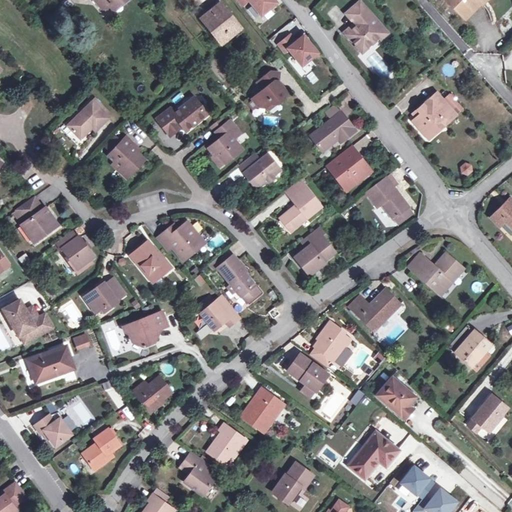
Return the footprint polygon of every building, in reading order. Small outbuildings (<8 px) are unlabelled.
[(95,0),(103,9),(111,3),(121,4),(125,0),(95,0)] [(236,0),(240,5),(246,0),(248,0),(260,14),(275,2),(273,0),(236,0)] [(477,0),(445,0),(463,18),(479,2),(477,0)] [(358,22),(355,24),(345,33),(362,52),(378,37),(376,35),(383,29),(359,2),(348,11),(358,22)] [(221,43),(239,28),(218,4),(200,18),(221,43)] [(346,13),(355,24),(358,22),(348,11),(346,13)] [(386,33),(383,29),(376,35),(378,37),(380,39),(386,33)] [(290,34),(278,43),(284,51),(288,48),(301,64),(317,52),(303,35),(295,41),(290,34)] [(258,106),(265,107),(266,106),(272,101),(273,103),(275,103),(277,103),(282,99),(282,95),(286,92),(282,86),(280,87),(280,83),(277,80),(278,72),(269,71),(256,81),(262,89),(251,98),(253,100),(257,105),(258,106)] [(420,114),(416,117),(412,120),(425,135),(433,128),(436,131),(455,115),(437,94),(427,103),(426,101),(417,110),(420,114)] [(192,97),(173,113),(171,110),(157,121),(169,136),(181,126),(184,131),(205,114),(192,97)] [(253,100),(248,104),(252,109),(257,105),(253,100)] [(94,130),(107,117),(91,101),(67,125),(80,138),(91,127),(94,130)] [(339,142),(354,130),(340,112),(309,135),(321,150),(336,139),(339,142)] [(211,126),(215,131),(224,123),(220,118),(211,126)] [(207,148),(213,155),(216,153),(224,163),(242,149),(233,138),(239,133),(229,120),(224,123),(215,131),(220,138),(207,148)] [(428,138),(436,131),(433,128),(425,135),(428,138)] [(116,137),(105,147),(108,151),(119,141),(116,137)] [(108,155),(114,161),(129,174),(144,158),(136,152),(130,145),(132,143),(125,137),(108,155)] [(139,149),(132,143),(130,145),(136,152),(139,149)] [(326,165),(340,183),(350,176),(355,182),(367,172),(353,154),(356,152),(351,146),(326,165)] [(370,170),(356,152),(353,154),(367,172),(370,170)] [(219,168),(224,163),(216,153),(213,155),(211,157),(219,168)] [(266,154),(259,160),(254,154),(238,166),(243,172),(246,171),(256,184),(260,184),(264,181),(268,182),(273,177),(271,175),(278,170),(266,154)] [(126,177),(129,174),(114,161),(112,164),(126,177)] [(461,163),(461,174),(472,174),(472,163),(461,163)] [(234,180),(243,175),(238,168),(230,174),(234,180)] [(389,174),(364,193),(375,208),(380,204),(392,219),(393,218),(406,207),(407,207),(392,187),(396,184),(389,174)] [(345,189),(355,182),(350,176),(340,183),(345,189)] [(290,231),(321,206),(300,180),(285,192),(295,204),(279,217),(290,231)] [(43,231),(45,233),(57,224),(45,206),(42,208),(33,196),(15,209),(24,221),(20,224),(31,239),(43,231)] [(511,201),(509,199),(491,218),(498,225),(504,220),(511,228),(511,201)] [(406,207),(393,218),(397,224),(411,213),(406,207)] [(174,230),(170,225),(156,237),(166,250),(171,246),(182,259),(203,242),(186,221),(174,230)] [(321,235),(324,233),(318,227),(300,241),(305,247),(300,252),(300,253),(295,258),(308,275),(324,263),(323,261),(334,252),(321,235)] [(78,235),(76,236),(72,230),(56,242),(60,249),(62,248),(77,268),(90,259),(93,256),(78,235)] [(33,241),(45,233),(43,231),(31,239),(33,241)] [(129,254),(139,267),(141,266),(153,281),(170,267),(163,258),(162,259),(147,240),(129,254)] [(407,266),(411,269),(423,256),(419,252),(407,266)] [(436,267),(423,256),(411,269),(440,294),(447,286),(444,285),(461,266),(445,253),(439,261),(440,262),(436,267)] [(232,254),(221,263),(217,267),(231,284),(235,290),(240,296),(241,295),(254,284),(244,271),(245,270),(232,254)] [(213,269),(217,267),(221,263),(216,257),(208,263),(213,269)] [(77,268),(79,271),(92,262),(90,259),(77,268)] [(152,282),(153,281),(141,266),(139,267),(152,282)] [(463,268),(461,266),(444,285),(447,286),(463,268)] [(114,277),(111,279),(122,295),(125,293),(114,277)] [(106,307),(122,295),(111,279),(105,283),(103,282),(83,296),(95,312),(104,306),(106,307)] [(232,293),(235,290),(231,284),(227,287),(232,293)] [(259,292),(254,284),(241,295),(247,302),(259,292)] [(369,305),(364,299),(353,310),(359,316),(363,312),(377,326),(400,303),(385,289),(369,305)] [(348,305),(353,310),(364,299),(359,294),(348,305)] [(223,321),(228,326),(239,317),(221,295),(200,312),(213,329),(223,321)] [(18,299),(2,308),(17,335),(19,334),(33,326),(37,333),(44,330),(37,316),(30,320),(24,309),(18,299)] [(31,306),(24,309),(30,320),(37,316),(31,306)] [(273,319),(279,314),(275,307),(268,313),(273,319)] [(162,310),(122,325),(124,330),(128,333),(131,341),(143,345),(153,341),(156,337),(154,333),(155,330),(167,325),(162,310)] [(373,329),(377,326),(363,312),(359,316),(373,329)] [(43,313),(37,316),(44,330),(51,326),(43,313)] [(314,346),(315,347),(310,354),(326,364),(331,359),(333,361),(349,339),(337,330),(338,328),(328,321),(319,334),(321,336),(314,346)] [(33,326),(19,334),(23,341),(37,333),(33,326)] [(455,352),(470,364),(482,349),(484,351),(490,343),(474,330),(455,352)] [(87,333),(73,337),(76,351),(91,347),(87,333)] [(27,359),(34,378),(42,375),(43,378),(73,367),(65,346),(27,359)] [(472,365),(484,351),(482,349),(470,364),(472,365)] [(287,371),(306,384),(315,390),(316,392),(329,374),(301,353),(287,371)] [(132,390),(147,410),(162,399),(171,392),(160,378),(149,387),(145,381),(132,390)] [(400,413),(414,396),(391,378),(377,395),(400,413)] [(119,408),(126,403),(108,380),(101,386),(119,408)] [(315,390),(306,384),(301,391),(310,397),(315,390)] [(263,389),(258,396),(260,398),(253,407),(251,406),(242,417),(265,434),(285,406),(263,389)] [(349,398),(354,404),(365,396),(360,389),(349,398)] [(500,414),(506,406),(491,394),(473,418),(467,425),(476,432),(481,425),(488,430),(501,414),(500,414)] [(260,398),(258,396),(251,406),(253,407),(260,398)] [(164,402),(162,399),(147,410),(150,413),(164,402)] [(128,406),(122,409),(128,419),(133,417),(128,406)] [(58,417),(53,421),(48,414),(34,425),(39,432),(43,429),(54,445),(70,433),(58,417)] [(68,415),(64,418),(71,429),(75,426),(68,415)] [(223,423),(218,429),(221,431),(207,451),(226,465),(245,439),(223,423)] [(94,437),(106,429),(103,424),(91,432),(94,437)] [(103,457),(111,452),(120,445),(108,428),(106,429),(94,437),(93,438),(96,442),(81,452),(94,470),(106,461),(103,457)] [(364,477),(378,459),(379,458),(378,458),(382,453),(390,459),(397,449),(374,431),(348,465),(364,477)] [(113,455),(111,452),(103,457),(106,461),(113,455)] [(190,452),(181,464),(191,471),(189,474),(183,482),(202,495),(214,478),(205,472),(209,466),(190,452)] [(379,458),(378,459),(385,465),(390,459),(382,453),(378,458),(379,458)] [(299,486),(301,487),(302,488),(312,475),(295,462),(285,475),(284,474),(271,491),(287,503),(290,499),(299,486)] [(180,467),(189,474),(191,471),(181,464),(180,467)] [(15,483),(2,492),(4,495),(0,497),(0,511),(13,511),(15,510),(13,506),(25,497),(15,483)] [(292,500),(301,487),(299,486),(290,499),(292,500)] [(155,489),(147,500),(151,502),(143,511),(171,511),(174,510),(164,503),(168,498),(155,489)] [(342,511),(346,507),(337,501),(329,511),(327,510),(325,511),(342,511)]
